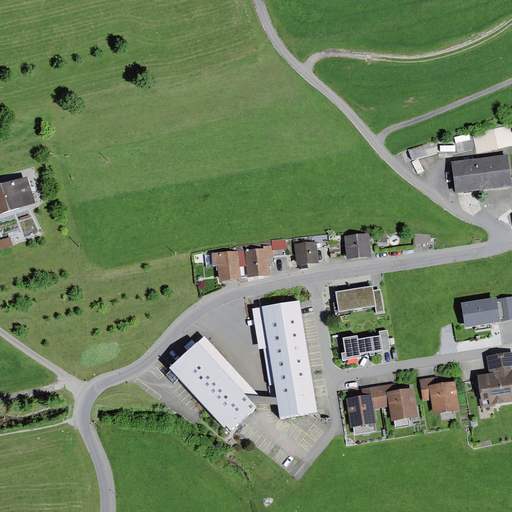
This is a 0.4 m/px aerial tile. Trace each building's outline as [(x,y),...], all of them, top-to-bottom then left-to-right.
[(511,125),(493,130),(498,150),(511,147),(511,125)] [(493,130),(471,135),(475,150),(476,155),(498,150),(493,130)] [(471,135),(438,143),(440,153),(441,158),(475,150),(471,135)] [(411,161),(440,153),(438,143),(408,151),(411,161)] [(508,156),(452,164),(456,195),(511,188),(508,156)] [(28,178),(1,187),(9,213),(36,205),(28,178)] [(1,187),(0,187),(0,216),(9,213),(1,187)] [(368,234),(344,237),(347,261),(371,258),(368,234)] [(430,235),(415,234),(414,245),(429,243),(430,235)] [(11,238),(0,240),(0,247),(0,249),(13,246),(11,238)] [(285,240),(277,241),(279,252),(286,251),(285,240)] [(316,243),(295,245),(297,267),(319,265),(316,243)] [(264,249),(245,251),(248,279),(271,277),(269,259),(274,259),(273,246),(264,247),(264,249)] [(239,252),(213,254),(214,266),(218,266),(220,282),(241,281),(239,252)] [(373,287),(335,293),(339,313),(376,307),(377,314),(384,313),(381,291),(374,292),(373,287)] [(511,320),(511,296),(501,298),(504,322),(511,320)] [(497,298),(462,304),(465,328),(501,323),(497,298)] [(299,302),(261,308),(276,399),(278,407),(280,420),(317,414),(299,302)] [(357,337),(343,339),(345,354),(342,355),(343,362),(360,360),(359,354),(390,350),(387,331),(378,332),(379,337),(358,340),(357,337)] [(204,338),(198,345),(247,396),(260,397),(204,338)] [(198,345),(172,369),(233,433),(259,409),(255,405),(247,396),(198,345)] [(489,375),(477,377),(483,408),(511,403),(511,353),(486,357),(489,375)] [(440,377),(419,380),(423,404),(433,403),(435,415),(460,411),(456,382),(441,384),(440,377)] [(396,384),(380,386),(384,408),(390,407),(393,421),(418,417),(413,389),(397,392),(396,384)] [(363,397),(346,400),(351,428),(377,424),(374,410),(384,408),(380,386),(362,389),(363,397)]
